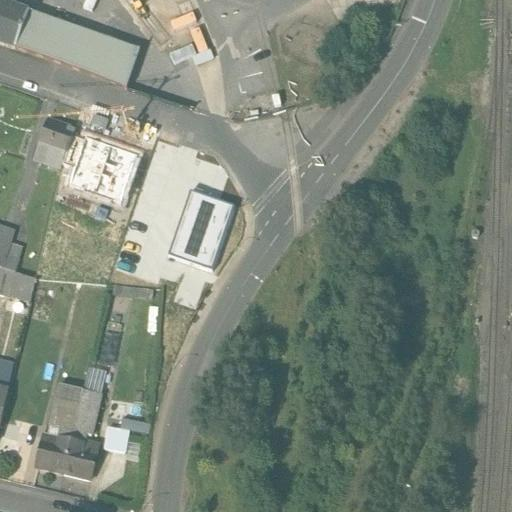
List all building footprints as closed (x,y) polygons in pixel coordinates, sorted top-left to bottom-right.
[(28,16),(0,5),(0,45),(16,51),(27,16),(28,16)] [(139,53),(27,16),(16,51),(127,90),(139,53)] [(464,83),(450,84),(452,116),(466,115),(471,110),(469,87),(464,83)] [(74,131),(48,121),(34,160),(60,170),(61,166),(62,163),(74,131)] [(100,141),(74,131),(62,163),(75,167),(77,162),(94,169),(98,159),(94,157),(100,141)] [(94,169),(77,162),(75,167),(72,174),(86,179),(83,187),(97,192),(105,173),(94,169)] [(191,196),(170,259),(212,273),(233,210),(191,196)] [(0,269),(15,275),(23,249),(11,245),(15,232),(0,227),(0,269)] [(15,275),(0,269),(0,297),(29,304),(35,281),(15,275)] [(43,320),(26,320),(27,330),(43,330),(43,320)] [(13,366),(0,362),(0,392),(6,394),(13,366)] [(58,440),(43,437),(35,471),(63,478),(63,476),(83,394),(83,393),(58,386),(48,428),(61,432),(58,440)] [(0,392),(0,431),(2,423),(9,394),(6,394),(0,392)] [(83,394),(63,476),(90,483),(99,447),(84,443),(86,437),(91,439),(101,398),(83,394)] [(21,428),(2,423),(0,431),(0,457),(13,460),(21,428)] [(118,430),(106,429),(104,450),(116,451),(118,430)] [(128,472),(119,471),(118,479),(127,480),(128,472)]
